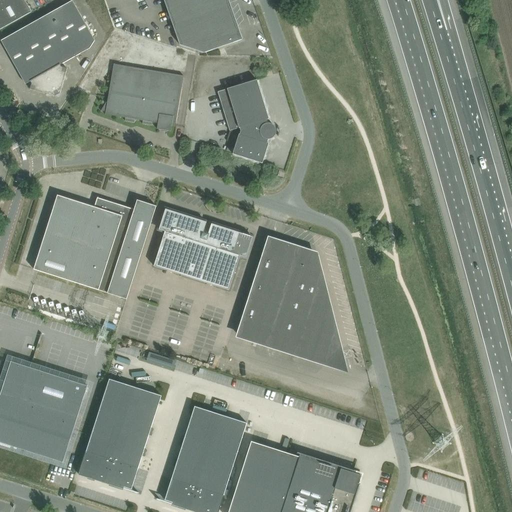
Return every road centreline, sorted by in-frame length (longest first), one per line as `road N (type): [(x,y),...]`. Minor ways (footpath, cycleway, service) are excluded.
road 1 (motorway): [(401,0),(511,393)]
road 2 (unclassified): [(394,511),(402,447),(344,234),(286,209)]
road 3 (unclassified): [(286,209),(115,156),(26,164)]
road 4 (motorway): [(511,287),(440,35)]
road 5 (unclassified): [(286,209),(311,132),(267,0)]
